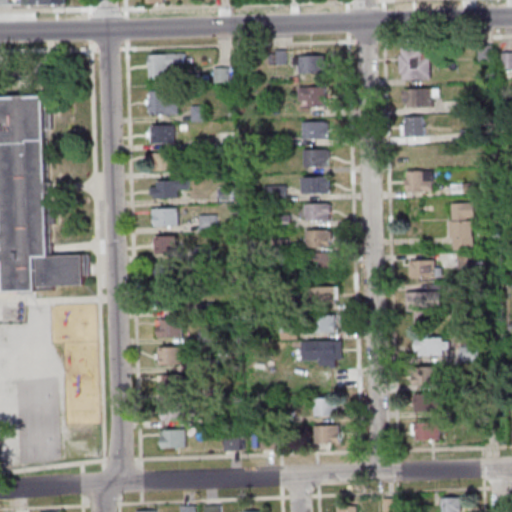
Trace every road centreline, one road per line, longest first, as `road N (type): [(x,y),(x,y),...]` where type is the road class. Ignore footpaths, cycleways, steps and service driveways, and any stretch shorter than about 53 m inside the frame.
road 1 (residential): [(511,466),(0,489)]
road 2 (tertiary): [(511,16),(0,32)]
road 3 (residential): [(379,471),(362,0)]
road 4 (residential): [(107,30),(122,483)]
